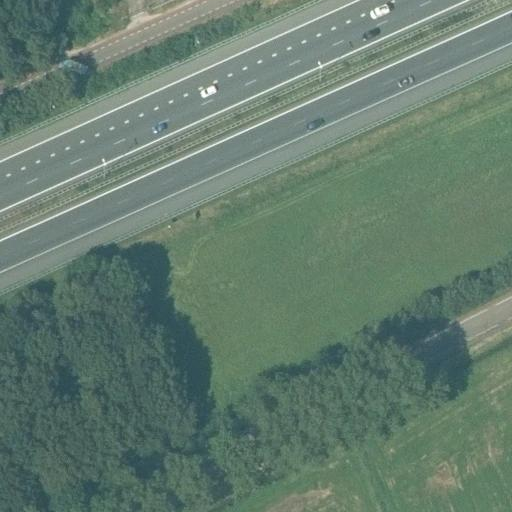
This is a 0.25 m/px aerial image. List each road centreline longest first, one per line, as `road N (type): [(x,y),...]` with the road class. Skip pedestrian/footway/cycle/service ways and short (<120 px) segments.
road 1 (motorway): [(0,257),(511,27)]
road 2 (motorway): [(433,0),(0,195)]
road 3 (tertiary): [(511,308),(136,511)]
road 4 (unclassified): [(0,100),(218,0)]
